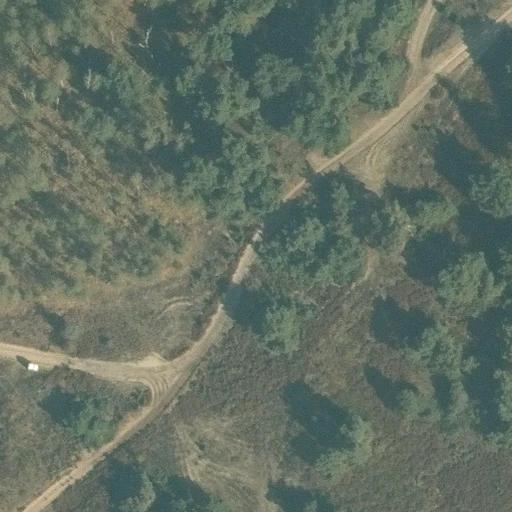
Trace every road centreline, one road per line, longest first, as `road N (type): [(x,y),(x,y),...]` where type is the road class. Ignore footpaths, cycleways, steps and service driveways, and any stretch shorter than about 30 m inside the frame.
road 1 (track): [(511,20),(291,201),(181,370),(135,419),(18,511)]
road 2 (track): [(159,388),(0,346)]
